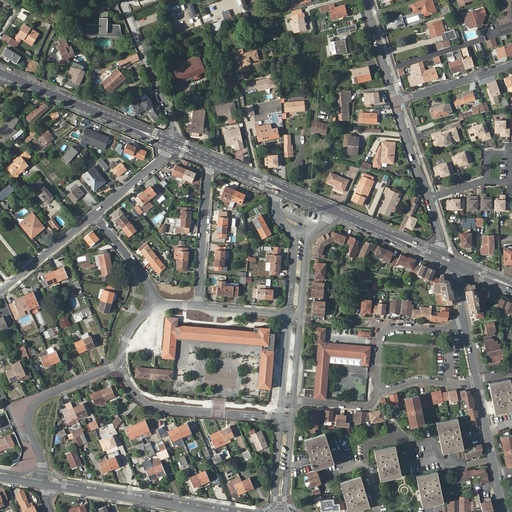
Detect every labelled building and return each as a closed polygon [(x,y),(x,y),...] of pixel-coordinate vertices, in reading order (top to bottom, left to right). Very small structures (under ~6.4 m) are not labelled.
[(423,0),(410,4),(413,12),(421,10),(423,16),(436,12),(431,0),(423,0)] [(511,1),(506,2),(506,19),(498,21),(501,31),(511,27),(511,1)] [(334,7),(334,4),(320,8),(321,11),(330,10),(332,19),(347,15),(346,11),(344,11),(342,6),(334,7)] [(441,8),(443,15),(450,13),(448,6),(441,8)] [(483,8),(462,15),(466,26),(467,25),(467,27),(470,28),(473,27),(474,26),(476,25),(477,26),(481,25),(482,23),(481,21),(482,21),(484,17),(484,16),(485,15),(483,8)] [(224,19),(231,16),(228,9),(221,12),(224,19)] [(305,31),(303,25),(303,23),(305,23),(303,17),(305,17),(304,12),(302,13),(293,15),(292,15),(293,19),(291,20),(293,25),(292,26),(293,33),(305,31)] [(107,17),(99,17),(99,23),(87,23),(86,28),(87,29),(87,32),(91,31),(98,33),(102,31),(106,33),(113,32),(120,34),(119,28),(120,28),(119,24),(107,24),(107,17)] [(223,28),(221,21),(209,24),(211,31),(223,28)] [(427,25),(430,33),(432,37),(441,35),(443,41),(437,43),(439,51),(451,47),(449,40),(456,38),(454,31),(445,34),(442,24),(437,25),(436,22),(427,25)] [(24,31),(20,38),(21,39),(32,45),(39,35),(24,26),(22,30),(24,31)] [(21,39),(20,38),(24,31),(22,30),(18,37),(16,36),(14,40),(19,43),(21,39)] [(14,40),(5,35),(1,40),(8,45),(14,48),(15,49),(19,43),(14,40)] [(334,41),(336,53),(346,52),(343,39),(334,41)] [(57,47),(59,52),(62,60),(59,61),(60,65),(67,63),(66,58),(67,58),(64,50),(67,48),(64,40),(58,42),(60,46),(57,47)] [(12,51),(14,48),(8,45),(2,55),(17,64),(21,57),(12,51)] [(499,58),(507,55),(504,46),(496,49),(499,58)] [(470,57),(467,47),(466,47),(459,49),(462,59),(465,68),(473,66),(471,57),(470,57)] [(70,48),(67,48),(64,50),(67,58),(73,56),(70,48)] [(243,52),(236,54),(239,70),(248,69),(246,63),(246,61),(248,61),(258,59),(256,50),(243,52)] [(137,54),(118,62),(120,67),(139,59),(137,54)] [(452,73),(465,68),(462,59),(449,63),(452,73)] [(79,65),(72,63),(68,72),(75,75),(73,81),(78,83),(81,77),(79,76),(81,71),(77,69),(79,65)] [(201,63),(187,68),(185,64),(179,67),(185,81),(190,79),(189,78),(195,75),(197,78),(199,79),(203,77),(204,75),(203,72),(204,71),(201,63)] [(111,67),(110,64),(99,69),(101,72),(107,70),(107,69),(111,67)] [(353,71),(356,83),(371,79),(368,67),(353,71)] [(421,72),(424,81),(437,77),(434,68),(425,71),(426,72),(424,72),(424,71),(423,68),(420,69),(421,72)] [(107,92),(125,79),(118,70),(101,83),(107,92)] [(410,86),(424,81),(421,72),(407,76),(410,86)] [(235,84),(234,79),(233,73),(226,74),(228,85),(235,84)] [(272,77),(256,81),(258,91),(277,86),(275,81),(272,77)] [(67,78),(64,84),(76,89),(78,83),(73,81),(67,78)] [(488,83),(491,92),(490,92),(492,100),(493,100),(494,104),(499,102),(498,99),(502,97),(502,96),(499,97),(498,94),(500,93),(496,80),(495,80),(488,83)] [(338,97),(339,119),(349,119),(348,101),(347,91),(339,92),(338,97)] [(458,96),(460,104),(475,100),(473,91),(458,96)] [(364,94),(365,104),(374,103),(374,104),(384,103),(382,96),(378,97),(378,92),(364,94)] [(138,97),(130,101),(132,105),(134,106),(135,108),(135,110),(137,114),(152,106),(148,97),(141,101),(138,97)] [(510,109),(507,99),(501,101),(504,109),(510,109)] [(285,103),(286,111),(304,110),(303,101),(285,103)] [(48,108),(44,104),(42,102),(27,116),(27,118),(32,123),(48,108)] [(234,102),(220,105),(222,114),(226,113),(227,116),(226,116),(226,121),(237,118),(234,102)] [(431,108),(434,119),(449,114),(449,113),(452,112),(450,104),(446,105),(446,104),(431,108)] [(163,116),(157,105),(148,109),(154,121),(163,116)] [(265,109),(267,116),(277,115),(276,107),(265,109)] [(206,111),(194,109),(192,125),(188,124),(187,132),(200,134),(202,124),(204,124),(206,111)] [(363,113),(363,123),(377,123),(378,113),(379,114),(379,110),(372,110),(372,113),(363,113)] [(462,114),(464,118),(473,115),(473,110),(462,114)] [(18,120),(10,115),(2,128),(0,130),(0,133),(9,139),(12,136),(16,133),(17,132),(12,129),(18,120)] [(506,120),(496,120),(496,132),(501,132),(502,135),(510,135),(510,128),(506,128),(506,120)] [(313,122),(311,131),(325,134),(326,125),(326,124),(313,122)] [(258,123),(255,124),(259,140),(278,136),(276,128),(271,129),(270,124),(263,125),(263,124),(262,124),(259,124),(258,123)] [(482,124),(473,127),(477,138),(482,137),(483,140),(491,137),(488,130),(485,132),(482,124)] [(240,128),(225,132),(227,146),(231,145),(232,144),(234,143),(235,144),(236,150),(244,148),(240,128)] [(451,143),(459,140),(455,128),(440,133),(440,132),(431,135),(435,147),(439,145),(439,147),(445,145),(446,145),(452,143),(451,143)] [(46,129),(32,140),(39,149),(50,141),(46,135),(49,133),(46,129)] [(90,144),(101,135),(85,129),(81,140),(90,144)] [(108,138),(101,135),(90,144),(104,150),(108,138)] [(348,135),(347,145),(346,153),(356,155),(357,145),(355,145),(356,136),(348,135)] [(5,136),(0,141),(0,146),(9,139),(5,136)] [(16,142),(21,148),(25,144),(20,139),(16,142)] [(284,139),(285,155),(293,154),(292,139),(284,139)] [(52,143),(50,141),(39,149),(41,152),(52,143)] [(394,142),(381,141),(380,153),(377,152),(373,161),(373,166),(380,166),(380,162),(389,163),(390,155),(391,154),(393,154),(394,142)] [(123,151),(143,159),(146,152),(126,144),(123,151)] [(72,147),(65,154),(70,159),(77,152),(72,147)] [(16,161),(14,162),(7,168),(12,174),(15,172),(17,174),(22,171),(25,168),(26,169),(29,166),(25,161),(31,156),(26,150),(15,160),(16,161)] [(471,160),(468,152),(464,153),(464,152),(455,154),(456,155),(452,157),(454,164),(458,162),(459,165),(467,162),(467,161),(471,160)] [(70,159),(65,154),(61,158),(66,164),(70,159)] [(108,168),(100,158),(97,160),(105,170),(108,168)] [(109,165),(113,170),(118,176),(127,170),(121,163),(118,165),(115,161),(109,165)] [(369,164),(362,161),(360,168),(366,170),(369,164)] [(446,164),(445,163),(437,165),(437,167),(434,168),(436,175),(440,173),(440,176),(449,174),(448,172),(452,171),(450,163),(446,164)] [(182,178),(186,169),(176,165),(172,174),(182,178)] [(195,174),(186,169),(182,178),(180,182),(183,183),(185,179),(192,182),(195,174)] [(87,172),(82,176),(94,190),(98,187),(96,185),(103,180),(95,170),(89,175),(87,172)] [(327,182),(336,186),(335,188),(344,192),(349,180),(330,173),(327,182)] [(364,201),(370,185),(360,181),(352,201),(361,204),(362,200),(364,201)] [(151,186),(144,191),(150,198),(156,193),(155,192),(158,189),(154,184),(151,187),(151,186)] [(10,185),(5,189),(10,195),(15,191),(10,185)] [(372,186),(370,185),(364,201),(362,200),(361,204),(364,205),(372,186)] [(41,191),(39,191),(38,193),(40,195),(39,196),(43,201),(44,200),(46,198),(49,201),(54,197),(46,186),(44,188),(42,189),(41,187),(39,188),(41,191)] [(231,199),(235,191),(225,186),(221,195),(222,195),(231,199)] [(78,187),(67,195),(73,202),(83,194),(78,187)] [(5,189),(0,192),(0,198),(2,201),(10,195),(5,189)] [(390,190),(388,194),(380,212),(389,216),(392,210),(394,206),(397,198),(399,194),(390,190)] [(150,198),(144,191),(138,196),(139,196),(138,197),(135,199),(139,204),(142,202),(143,203),(140,206),(143,209),(144,210),(151,204),(148,200),(150,198)] [(245,195),(235,191),(231,199),(232,199),(229,207),(232,208),(235,201),(241,204),(245,195)] [(481,209),(491,209),(491,198),(486,198),(486,194),(482,194),(481,209)] [(505,195),(501,195),(501,198),(495,198),(495,210),(505,210),(505,195)] [(416,196),(414,196),(400,229),(404,231),(407,224),(410,225),(418,204),(417,204),(419,198),(416,196)] [(478,196),(468,196),(468,210),(477,210),(478,196)] [(447,209),(460,209),(460,208),(464,208),(464,201),(460,201),(460,199),(452,199),(452,200),(448,200),(447,209)] [(181,219),(191,219),(191,211),(190,211),(191,207),(178,206),(177,210),(182,211),(181,219)] [(119,209),(111,215),(115,219),(122,228),(129,222),(119,209)] [(44,228),(33,213),(27,218),(30,221),(23,226),(31,237),(39,230),(40,231),(44,228)] [(218,217),(218,225),(227,226),(232,226),(232,218),(226,218),(226,214),(219,213),(219,217),(218,217)] [(257,229),(266,225),(261,215),(252,219),(257,229)] [(30,221),(27,218),(20,223),(23,226),(30,221)] [(190,227),(191,219),(181,219),(177,218),(176,227),(181,227),(181,231),(189,231),(189,227),(190,227)] [(55,231),(60,227),(53,219),(48,222),(55,231)] [(136,231),(129,222),(122,228),(129,237),(136,231)] [(227,226),(218,225),(217,233),(218,233),(217,237),(226,238),(226,234),(226,231),(231,231),(232,226),(227,226)] [(271,234),(266,225),(257,229),(263,239),(271,234)] [(84,237),(93,249),(101,243),(99,240),(92,231),(84,237)] [(355,250),(357,245),(358,240),(354,239),(355,238),(350,236),(346,235),(345,236),(339,234),(340,231),(338,231),(337,233),(332,231),(318,238),(313,251),(315,252),(313,255),(323,259),(325,255),(321,254),(325,245),(334,241),(343,244),(344,243),(347,244),(351,245),(349,249),(350,250),(348,256),(354,257),(356,251),(355,250)] [(461,234),(461,244),(463,246),(471,246),(471,234),(461,234)] [(483,235),(483,247),(481,247),(481,254),(494,254),(494,235),(483,235)] [(436,271),(437,268),(435,267),(434,267),(433,269),(423,265),(422,267),(415,265),(416,260),(409,257),(409,258),(401,255),(399,259),(392,256),(393,253),(379,247),(379,246),(371,242),(370,244),(366,242),(364,246),(362,251),(361,250),(358,257),(363,260),(366,254),(367,255),(369,250),(376,253),(375,255),(383,259),(382,260),(392,265),(396,266),(397,264),(412,270),(411,272),(431,281),(429,284),(433,286),(434,288),(432,288),(433,294),(435,294),(437,305),(444,304),(444,306),(452,304),(451,300),(454,300),(452,290),(450,290),(449,285),(448,281),(447,281),(447,277),(444,278),(444,277),(443,276),(440,277),(440,279),(433,276),(435,271),(436,271)] [(146,259),(149,262),(157,256),(148,245),(146,243),(139,249),(147,259),(146,259)] [(216,250),(215,258),(224,259),(228,259),(229,259),(229,252),(225,251),(223,251),(223,247),(217,246),(217,250),(216,250)] [(178,259),(188,260),(188,252),(188,248),(182,247),(181,251),(179,251),(178,259)] [(271,263),(280,263),(281,255),(280,255),(280,247),(274,247),(274,255),(271,254),(271,263)] [(101,265),(111,263),(109,252),(106,253),(105,249),(99,250),(101,265)] [(157,256),(149,262),(152,266),(152,265),(158,273),(166,267),(157,256)] [(224,259),(215,258),(215,266),(215,270),(221,271),(222,267),(224,267),(224,259)] [(187,268),(188,260),(178,259),(178,267),(177,271),(186,272),(186,268),(187,268)] [(315,263),(315,267),(314,278),(314,281),(313,281),(312,297),(315,297),(313,315),(312,315),(311,319),(322,320),(322,316),(324,316),(325,301),(323,301),(324,283),(322,283),(323,279),(325,279),(326,263),(318,262),(319,259),(316,259),(315,263)] [(279,271),(280,263),(271,263),(266,262),(266,270),(272,271),(272,275),(278,275),(278,271),(279,271)] [(113,274),(111,263),(101,265),(104,275),(105,280),(113,278),(112,274),(113,274)] [(64,267),(54,271),(58,280),(68,276),(64,267)] [(58,280),(54,271),(44,275),(46,279),(41,281),(44,287),(58,280)] [(265,289),(265,298),(273,299),(273,298),(276,299),(277,292),(273,292),(273,290),(269,290),(270,279),(266,279),(265,289)] [(465,291),(470,315),(476,314),(477,319),(484,317),(483,312),(481,312),(480,307),(479,307),(478,300),(480,300),(481,298),(487,300),(487,301),(492,303),(492,301),(495,302),(496,299),(497,296),(494,295),(494,293),(490,292),(490,291),(482,288),(482,290),(481,292),(479,291),(479,289),(476,288),(475,285),(471,285),(470,284),(466,285),(467,290),(465,291)] [(102,300),(112,303),(115,293),(114,293),(115,288),(108,286),(106,291),(105,290),(102,300)] [(225,295),(226,286),(218,286),(217,286),(217,287),(214,287),(213,294),(217,294),(217,295),(225,295)] [(233,287),(226,286),(225,295),(238,296),(239,287),(233,287)] [(256,298),(265,298),(265,289),(257,289),(257,290),(253,290),(253,297),(256,297),(256,298)] [(34,292),(24,296),(27,305),(29,310),(39,305),(38,301),(34,292)] [(10,304),(13,312),(18,310),(21,317),(31,313),(29,310),(27,305),(24,296),(14,300),(14,302),(10,304)] [(362,299),(360,312),(373,314),(385,315),(385,311),(412,314),(412,317),(430,320),(430,321),(441,322),(441,320),(447,321),(447,317),(448,317),(449,308),(441,307),(440,313),(435,312),(435,315),(431,315),(432,308),(420,307),(420,310),(413,309),(413,305),(411,304),(411,301),(408,300),(408,299),(397,298),(396,299),(393,299),(393,302),(390,302),(390,304),(379,303),(378,306),(371,305),(371,300),(362,299)] [(499,301),(496,299),(495,302),(493,307),(497,308),(497,309),(511,315),(511,303),(500,298),(499,301)] [(109,313),(112,303),(102,300),(99,311),(109,313)] [(72,314),(76,322),(83,319),(82,317),(92,314),(89,306),(72,314)] [(8,315),(0,317),(0,329),(7,326),(8,326),(12,324),(8,315)] [(268,345),(269,329),(258,328),(257,332),(177,326),(178,318),(166,317),(163,357),(174,359),(176,337),(262,344),(268,345)] [(482,337),(485,352),(488,352),(491,368),(499,366),(498,363),(501,362),(500,360),(503,359),(503,356),(504,355),(503,349),(501,350),(499,344),(498,344),(497,341),(494,341),(493,339),(492,339),(491,336),(495,335),(494,331),(495,331),(494,322),(484,324),(486,336),(482,337)] [(307,394),(307,397),(325,398),(329,355),(362,358),(362,364),(368,365),(369,359),(370,347),(324,343),(325,328),(316,328),(316,335),(315,340),(315,342),(319,342),(314,389),(307,388),(307,391),(304,391),(303,394),(307,394)] [(275,329),(269,329),(268,345),(264,388),(270,389),(275,329)] [(83,339),(87,349),(95,345),(91,336),(89,337),(88,333),(81,335),(83,339)] [(79,352),(87,349),(83,339),(75,343),(79,352)] [(259,388),(264,388),(268,345),(262,344),(259,388)] [(48,354),(52,364),(60,360),(56,351),(54,352),(53,347),(46,350),(48,354)] [(44,367),(52,364),(48,354),(40,358),(44,367)] [(362,359),(330,356),(329,363),(361,366),(362,359)] [(18,378),(19,380),(27,377),(22,365),(20,366),(18,363),(12,365),(14,369),(18,378)] [(10,381),(18,378),(14,369),(12,365),(7,368),(8,371),(6,372),(10,381)] [(137,367),(136,377),(148,378),(160,380),(160,379),(173,380),(173,371),(137,367)] [(511,394),(509,379),(489,383),(492,401),(494,401),(495,409),(495,410),(496,410),(497,411),(498,412),(499,412),(501,411),(502,413),(511,410),(511,401),(511,397),(511,394)] [(111,387),(101,391),(105,400),(115,396),(111,387)] [(478,417),(476,409),(474,410),(473,406),(474,406),(473,399),(472,400),(470,391),(465,392),(465,391),(456,392),(456,390),(441,393),(441,391),(421,395),(421,399),(422,402),(419,403),(420,407),(428,405),(428,402),(432,401),(432,404),(443,401),(443,400),(450,399),(450,402),(465,399),(466,404),(467,403),(468,409),(467,409),(470,421),(468,421),(469,429),(477,427),(476,417),(478,417)] [(105,400),(101,391),(91,395),(95,404),(99,403),(101,406),(107,404),(105,400)] [(389,395),(392,405),(399,404),(397,393),(389,395)] [(419,403),(419,399),(418,395),(401,399),(407,428),(424,425),(420,407),(419,403)] [(494,401),(492,401),(495,414),(502,413),(501,411),(499,412),(498,412),(497,411),(496,410),(495,410),(495,409),(494,401)] [(83,404),(73,408),(77,418),(87,413),(83,404)] [(325,416),(324,420),(336,421),(335,425),(349,427),(350,415),(333,414),(333,410),(325,409),(325,408),(317,407),(317,408),(315,408),(314,418),(312,418),(312,424),(310,424),(310,428),(308,427),(307,431),(314,432),(315,429),(318,429),(319,420),(320,420),(321,415),(325,416)] [(77,418),(73,408),(63,413),(68,422),(69,425),(75,422),(74,419),(77,418)] [(385,420),(384,416),(382,410),(369,413),(371,424),(385,421),(385,420)] [(365,412),(354,411),(352,428),(364,428),(365,412)] [(118,416),(114,421),(112,422),(115,428),(122,420),(118,416)] [(457,418),(433,423),(436,440),(442,439),(443,444),(442,444),(443,448),(443,449),(444,450),(445,450),(445,451),(446,451),(447,451),(449,450),(449,452),(456,450),(463,449),(461,440),(460,440),(459,436),(460,436),(457,418)] [(99,428),(96,421),(89,424),(92,430),(99,428)] [(146,421),(135,425),(140,434),(141,438),(151,434),(146,421)] [(105,428),(107,434),(115,431),(112,423),(104,427),(105,428)] [(187,423),(177,427),(181,437),(191,433),(187,423)] [(140,434),(135,425),(126,429),(130,439),(140,434)] [(181,437),(177,427),(167,432),(171,441),(181,437)] [(230,427),(220,431),(224,440),(225,444),(231,442),(229,438),(234,436),(230,427)] [(72,432),(74,438),(76,437),(79,435),(84,434),(82,428),(72,432)] [(251,435),(258,451),(267,447),(260,431),(256,433),(254,429),(249,431),(251,435)] [(224,440),(220,431),(210,435),(214,444),(224,440)] [(325,434),(301,441),(306,458),(308,458),(310,462),(307,462),(310,470),(329,464),(330,463),(331,462),(331,461),(331,460),(328,451),(330,451),(325,434)] [(511,435),(501,437),(507,467),(511,465),(511,435)] [(0,439),(0,450),(10,447),(6,438),(0,439)] [(449,452),(449,450),(447,451),(446,451),(445,451),(445,450),(444,450),(443,449),(443,448),(442,444),(443,444),(442,439),(436,440),(439,454),(449,452)] [(150,442),(144,445),(146,450),(149,456),(155,454),(150,442)] [(469,452),(465,453),(466,457),(466,459),(472,458),(472,456),(483,454),(483,450),(484,450),(483,444),(473,446),(474,450),(469,450),(469,452)] [(106,457),(118,450),(115,445),(103,452),(106,457)] [(399,472),(397,463),(398,463),(394,445),(370,450),(374,467),(377,467),(378,470),(375,471),(377,481),(394,478),(394,476),(396,475),(397,475),(398,474),(398,473),(399,472)] [(136,451),(139,456),(146,453),(143,448),(136,451)] [(66,453),(73,469),(82,465),(75,449),(66,453)] [(168,456),(165,449),(161,451),(159,452),(157,453),(159,458),(151,461),(152,463),(154,467),(158,477),(159,481),(167,477),(166,473),(162,464),(160,460),(168,456)] [(251,458),(248,450),(242,453),(245,460),(251,458)] [(310,470),(310,471),(317,469),(334,464),(330,451),(328,451),(331,460),(331,461),(331,462),(330,463),(329,464),(310,470)] [(212,458),(214,464),(222,461),(219,454),(212,458)] [(107,460),(111,469),(119,466),(115,457),(107,460)] [(103,473),(111,469),(107,460),(99,463),(103,473)] [(150,480),(158,477),(154,467),(152,463),(144,467),(146,471),(150,480)] [(481,484),(490,482),(487,467),(469,470),(470,477),(479,476),(481,484)] [(321,484),(317,469),(310,471),(314,470),(306,473),(315,498),(322,496),(318,485),(321,484)] [(470,477),(469,470),(457,472),(457,474),(454,475),(455,483),(471,480),(470,477)] [(197,474),(201,484),(209,480),(205,471),(197,474)] [(437,472),(416,476),(420,493),(422,493),(423,497),(422,498),(423,502),(423,503),(424,503),(424,504),(425,504),(426,504),(427,504),(429,504),(427,496),(435,495),(435,496),(435,497),(436,498),(437,498),(437,499),(438,500),(439,501),(440,501),(440,502),(441,502),(442,502),(443,503),(441,494),(440,494),(439,490),(440,489),(437,472)] [(194,487),(201,484),(197,474),(189,478),(194,487)] [(363,494),(365,493),(360,476),(340,482),(345,501),(348,509),(348,511),(351,511),(354,511),(361,511),(364,511),(363,509),(362,507),(364,506),(365,506),(366,505),(366,504),(367,503),(367,502),(365,498),(364,498),(363,494)] [(242,482),(240,477),(232,480),(225,483),(227,489),(228,488),(232,497),(246,491),(242,482)] [(249,478),(242,482),(246,491),(253,488),(249,478)] [(472,491),(474,501),(475,508),(481,506),(480,503),(477,490),(472,491)] [(420,493),(422,507),(443,503),(442,502),(441,502),(440,502),(440,501),(439,501),(438,500),(437,499),(437,498),(436,498),(435,497),(435,496),(435,495),(427,496),(429,504),(427,504),(426,504),(425,504),(424,504),(424,503),(423,503),(423,502),(422,498),(423,497),(422,493),(420,493)] [(19,497),(25,511),(28,509),(29,511),(38,511),(36,506),(33,507),(27,494),(19,497)] [(475,508),(474,501),(469,502),(469,498),(466,498),(465,497),(459,497),(459,499),(454,499),(453,501),(450,501),(450,502),(450,504),(447,504),(447,507),(444,507),(443,511),(459,511),(471,511),(476,509),(475,508)] [(484,502),(480,503),(481,506),(482,511),(493,511),(490,497),(484,499),(484,502)] [(328,499),(320,500),(321,506),(322,506),(322,510),(332,509),(333,510),(339,509),(339,511),(341,511),(348,509),(345,501),(339,503),(334,504),(334,502),(329,503),(328,499)]
